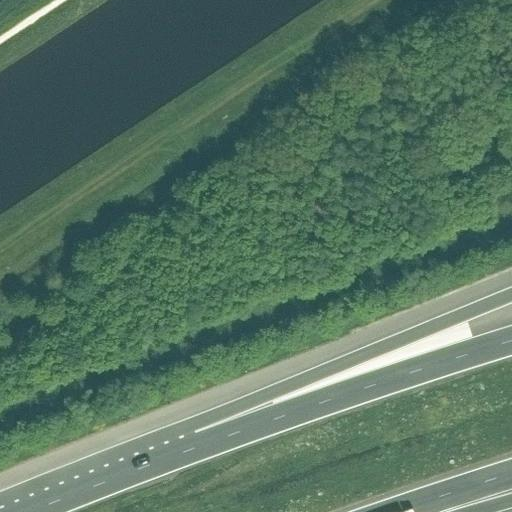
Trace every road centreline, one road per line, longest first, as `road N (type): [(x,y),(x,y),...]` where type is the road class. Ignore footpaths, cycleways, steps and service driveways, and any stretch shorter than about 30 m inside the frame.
road 1 (motorway): [(511,294),(199,446)]
road 2 (motorway): [(511,340),(199,446)]
road 3 (motorway): [(199,446),(29,511)]
